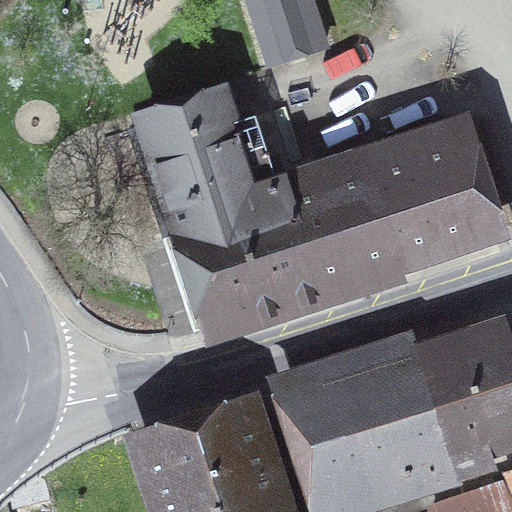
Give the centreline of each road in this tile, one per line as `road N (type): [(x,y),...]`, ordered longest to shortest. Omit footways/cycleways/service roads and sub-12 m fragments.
road 1 (tertiary): [(22,396),(71,403),(144,388),(511,270)]
road 2 (residential): [(22,396),(21,318),(0,269)]
